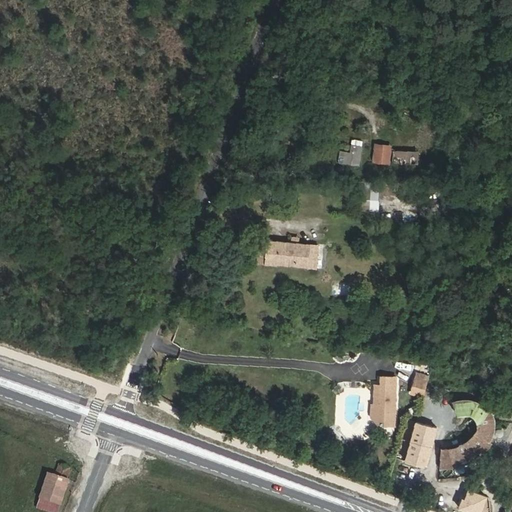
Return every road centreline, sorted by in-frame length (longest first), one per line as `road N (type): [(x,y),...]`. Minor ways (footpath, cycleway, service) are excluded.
road 1 (tertiary): [(121,414),(274,0)]
road 2 (primary): [(386,511),(121,414)]
road 3 (primary): [(112,429),(352,511)]
road 4 (primary): [(121,414),(0,375)]
